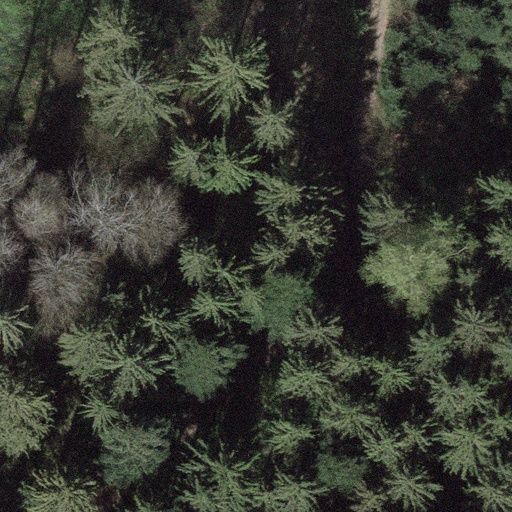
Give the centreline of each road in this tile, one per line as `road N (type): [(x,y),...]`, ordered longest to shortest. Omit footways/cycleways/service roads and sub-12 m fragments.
road 1 (track): [(458,511),(363,263)]
road 2 (track): [(363,263),(362,70),(370,0)]
